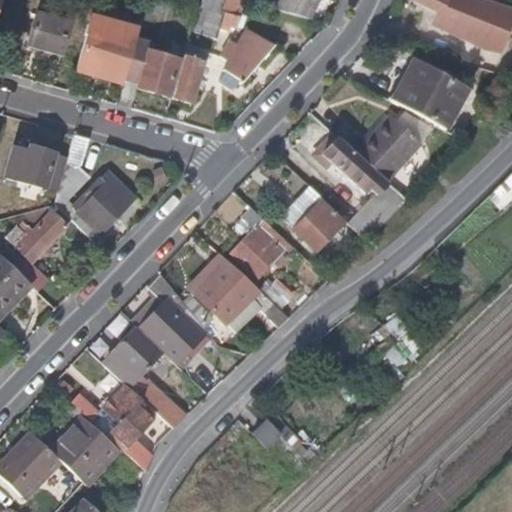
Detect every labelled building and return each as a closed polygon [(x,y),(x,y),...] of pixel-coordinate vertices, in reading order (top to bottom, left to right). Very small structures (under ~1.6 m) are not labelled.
[(217,23),(223,0),(197,0),(188,32),(212,39),(217,23)] [(236,28),(244,2),(242,1),(239,0),(223,0),(217,23),(220,24),(231,27),(236,28)] [(269,9),(271,0),(241,0),(242,1),(244,2),(269,9)] [(307,20),(317,0),(279,0),(274,10),(307,20)] [(466,40),(482,1),(479,0),(410,0),(439,14),(435,25),(466,40)] [(500,51),(511,13),(511,10),(482,1),(466,40),(484,48),(500,51)] [(54,55),(63,24),(35,15),(27,47),(54,55)] [(123,78),(134,42),(136,31),(101,20),(100,23),(88,19),(84,32),(86,36),(76,72),(90,77),(93,69),(123,78)] [(229,33),(231,27),(220,24),(219,29),(229,33)] [(235,90),(270,51),(240,34),(228,60),(222,57),(218,65),(223,68),(219,75),(222,77),(216,85),(226,95),(233,88),(235,90)] [(137,82),(146,53),(147,52),(149,47),(134,42),(123,78),(137,82)] [(201,62),(204,53),(184,46),(182,55),(201,62)] [(167,97),(177,61),(147,52),(146,53),(137,82),(135,89),(167,97)] [(189,104),(201,62),(182,55),(169,99),(189,104)] [(391,102),(412,62),(406,58),(385,99),(391,102)] [(444,130),(464,90),(412,62),(391,102),(444,130)] [(383,181),(418,144),(388,116),(353,153),(378,176),(383,181)] [(322,155),(337,139),(331,134),(311,155),(325,168),(330,163),(322,155)] [(81,167),(89,139),(75,135),(67,159),(67,162),(73,164),(81,167)] [(378,176),(353,153),(337,139),(322,155),(330,163),(363,193),(368,187),(378,176)] [(44,191),(53,155),(29,147),(27,152),(12,148),(5,173),(20,177),(19,182),(44,191)] [(60,183),(67,162),(67,159),(53,155),(44,191),(57,195),(60,183)] [(77,200),(98,177),(81,167),(73,164),(67,162),(60,183),(57,195),(54,206),(63,215),(77,200)] [(108,225),(140,191),(118,170),(106,183),(91,199),(83,206),(77,200),(63,215),(75,226),(92,242),(108,225)] [(364,241),(403,199),(383,181),(378,176),(368,187),(373,192),(345,223),(364,241)] [(292,229),(320,199),(310,191),(282,221),(292,229)] [(314,251),(343,221),(320,199),(292,229),(314,251)] [(30,263),(59,233),(63,228),(68,234),(75,226),(63,215),(54,206),(23,214),(34,225),(30,230),(27,228),(22,234),(19,232),(8,243),(30,263)] [(248,225),(257,215),(249,208),(239,217),(248,225)] [(280,252),(288,245),(257,215),(248,225),(252,229),(246,236),(244,235),(228,252),(242,264),(242,266),(257,280),(273,263),(276,264),(280,261),(282,258),(279,255),(280,252)] [(48,281),(30,263),(27,267),(22,263),(8,249),(0,257),(28,284),(32,288),(37,293),(48,281)] [(208,278),(224,260),(217,254),(186,287),(193,294),(208,278)] [(0,313),(11,301),(28,284),(0,257),(0,313)] [(263,297),(246,280),(224,260),(208,278),(193,294),(226,324),(246,304),(243,300),(245,298),(261,314),(277,329),(287,319),(279,311),(263,297)] [(202,338),(184,320),(190,314),(186,308),(165,282),(160,276),(149,288),(170,309),(157,323),(149,317),(138,329),(151,342),(153,340),(176,360),(175,363),(184,371),(191,363),(186,357),(202,338)] [(288,302),(272,287),(263,297),(279,311),(288,302)] [(239,336),(261,314),(245,298),(243,300),(246,304),(226,324),(239,336)] [(0,322),(16,306),(11,301),(0,313),(0,322)] [(211,322),(194,301),(186,308),(190,314),(203,329),(211,322)] [(129,386),(159,355),(131,329),(109,353),(114,357),(113,359),(104,368),(127,389),(129,386)] [(188,411),(148,374),(131,392),(156,416),(170,430),(180,421),(188,411)] [(132,440),(155,418),(141,405),(120,387),(101,408),(118,424),(109,435),(124,449),(122,452),(143,472),(149,457),(132,440)] [(101,418),(72,390),(64,398),(82,414),(99,430),(103,425),(99,422),(101,418)] [(82,414),(64,398),(60,403),(77,419),(82,414)] [(114,450),(83,419),(50,453),(59,462),(76,478),(95,457),(101,463),(114,450)] [(279,438),(266,423),(265,423),(252,437),(265,451),(279,438)] [(0,478),(24,500),(59,462),(50,453),(32,436),(0,470),(0,478)] [(81,484),(101,463),(95,457),(76,478),(81,484)] [(91,511),(82,502),(72,511),(91,511)]
